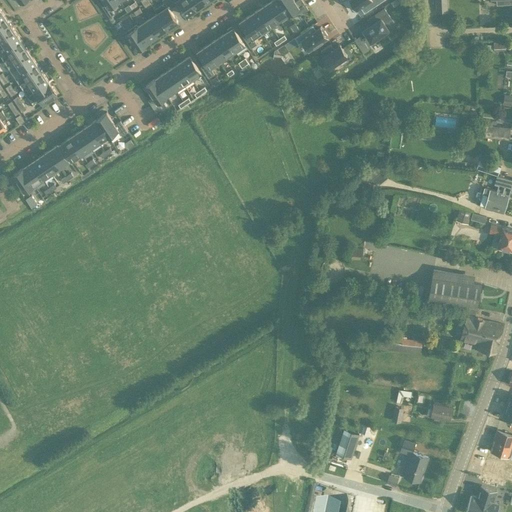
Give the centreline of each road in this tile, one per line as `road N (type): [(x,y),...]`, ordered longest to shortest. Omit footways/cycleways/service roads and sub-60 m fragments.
road 1 (residential): [(224,511),(243,463),(228,324),(247,289),(242,260),(208,204)]
road 2 (secondary): [(444,511),(511,322)]
road 3 (residential): [(85,105),(246,0)]
road 4 (residential): [(208,204),(68,292)]
road 5 (unknown): [(511,282),(376,250)]
road 6 (residential): [(85,105),(30,27),(55,0)]
road 7 (residential): [(68,511),(89,464),(99,388)]
